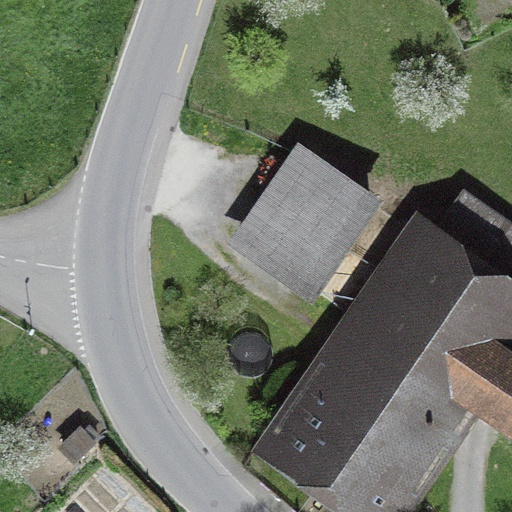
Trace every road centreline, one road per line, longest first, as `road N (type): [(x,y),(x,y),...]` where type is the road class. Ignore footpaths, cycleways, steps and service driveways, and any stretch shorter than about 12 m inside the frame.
road 1 (tertiary): [(106,275),(115,174),(172,0)]
road 2 (tertiary): [(234,511),(203,487),(142,407),(112,323),(106,275)]
